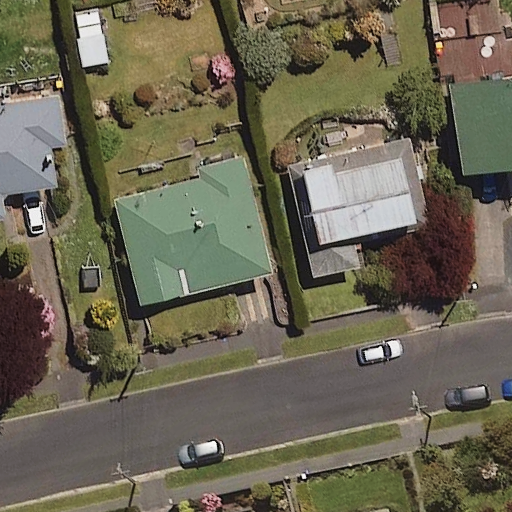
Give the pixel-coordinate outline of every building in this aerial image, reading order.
[(108,63),(101,10),(77,13),(83,66),(108,63)] [(511,79),(451,85),(459,170),(511,164),(511,79)] [(65,147),(60,97),(0,103),(0,221),(6,221),(3,194),(55,189),(51,148),(65,147)] [(428,222),(412,142),(294,165),(316,277),(361,268),(355,236),(428,222)] [(271,276),(243,160),(201,169),(204,181),(119,201),(144,306),(271,276)]
